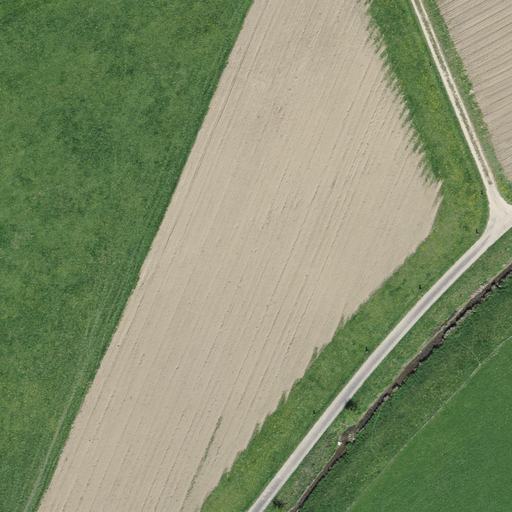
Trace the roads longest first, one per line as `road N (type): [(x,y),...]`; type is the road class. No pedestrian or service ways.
road 1 (track): [(253,511),(379,353),(511,217)]
road 2 (track): [(504,223),(418,0)]
